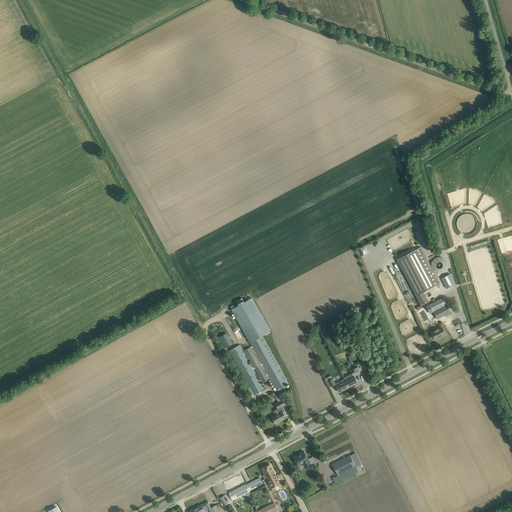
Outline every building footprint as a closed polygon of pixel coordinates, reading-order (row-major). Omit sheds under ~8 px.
[(421,247),(397,259),(398,262),(420,303),(421,305),(429,301),(424,292),(440,283),(421,247)] [(450,273),(441,278),(446,288),(455,284),(450,273)] [(239,305),(231,309),(250,342),(271,331),(252,298),(244,302),(242,298),(237,301),(239,305)] [(442,298),(429,304),(437,319),(450,312),(447,305),(446,305),(442,298)] [(441,336),(442,337),(446,335),(442,327),(431,332),(432,334),(430,334),(430,335),(432,339),(433,339),(434,338),(436,340),(435,339),(441,336)] [(219,337),(225,348),(234,344),(229,333),(219,337)] [(240,344),(229,350),(254,394),(264,388),(261,383),(264,381),(267,386),(270,384),(268,380),(270,378),(275,387),(275,386),(277,389),(289,383),(262,336),(250,342),(252,346),(244,350),(254,368),(261,380),(260,381),(240,344)] [(360,372),(357,367),(350,370),(353,376),(360,372)] [(354,376),(346,381),(349,387),(358,382),(354,376)] [(349,387),(346,381),(345,378),(335,384),(339,392),(349,387)] [(278,409),(282,406),(285,405),(282,400),(279,395),(275,397),(278,402),(275,404),(278,409)] [(282,406),(278,409),(273,411),(275,415),(272,417),(276,424),(280,421),(286,417),(282,411),(284,410),(282,406)] [(308,459),(306,456),(304,451),(294,457),(298,465),(303,462),(305,466),(310,464),(308,459)] [(353,455),(351,456),(350,455),(332,464),(338,474),(332,477),(335,483),(358,471),(356,467),(359,465),(353,455)] [(262,468),(267,478),(270,476),(271,478),(276,475),(270,464),(262,468)] [(270,476),(267,478),(272,488),(280,483),(276,475),(271,478),(270,476)] [(263,484),(262,482),(260,477),(246,484),(228,493),(232,500),(250,491),(250,490),(263,484)] [(219,511),(218,509),(216,505),(211,507),(208,501),(201,505),(195,508),(190,511),(203,511),(205,511),(209,509),(210,511),(219,511)] [(279,511),(275,503),(266,507),(258,511),(257,511),(279,511)]
